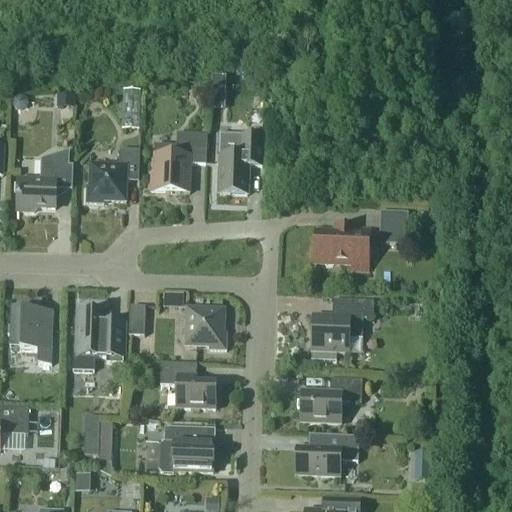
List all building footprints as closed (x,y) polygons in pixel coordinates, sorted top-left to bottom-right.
[(211,78),(211,95),(225,96),(225,79),(211,78)] [(56,109),(75,110),(75,98),(57,97),(56,109)] [(26,100),(22,98),(21,98),(19,99),(14,101),(11,107),(14,112),(19,114),(26,111),(29,105),(26,100)] [(176,136),(176,148),(154,148),(153,176),(150,176),(150,195),(189,196),(190,167),(206,168),(207,137),(176,136)] [(221,158),(219,197),(246,198),(247,198),(248,169),(262,170),(263,139),(240,138),(240,140),(223,139),(222,158),(221,158)] [(138,185),(139,153),(119,152),(118,168),(89,167),(89,189),(86,189),(85,207),(104,208),(104,205),(126,206),(126,184),(138,185)] [(40,183),(18,182),(17,215),(33,215),(37,211),(55,212),(55,192),(72,192),(73,168),(69,168),(69,153),(41,162),(40,183)] [(407,248),(408,216),(380,215),(379,247),(407,248)] [(368,274),(369,231),(352,230),(352,235),(316,233),(315,267),(351,268),(350,273),(368,274)] [(171,292),(170,308),(186,309),(187,293),(171,292)] [(373,322),(374,304),(332,303),(332,319),(313,318),(311,363),(335,364),(335,357),(348,357),(349,341),(362,342),(363,322),(373,322)] [(144,339),(145,309),(129,309),(128,339),(144,339)] [(226,354),(227,336),(224,336),(225,312),(186,311),(185,350),(208,351),(208,354),(226,354)] [(51,369),(53,314),(11,313),(10,329),(7,329),(7,338),(10,338),(10,354),(38,355),(38,368),(50,368),(50,369),(51,369)] [(107,335),(108,316),(78,315),(77,359),(73,359),(73,375),(95,375),(95,360),(107,361),(107,367),(123,368),(124,335),(107,335)] [(424,364),(423,376),(434,376),(435,365),(424,364)] [(215,413),(216,388),(196,387),(197,367),(161,366),(160,388),(177,389),(176,412),(215,413)] [(361,406),(362,383),(331,382),(330,396),(302,395),(301,425),(340,427),(341,406),(361,406)] [(426,384),(425,398),(436,398),(436,384),(429,384),(426,384)] [(0,409),(0,447),(0,437),(28,438),(29,411),(0,409)] [(213,475),(214,448),(208,448),(208,432),(164,430),(164,445),(159,449),(159,473),(162,477),(174,478),(174,474),(213,475)] [(358,465),(359,440),(309,437),(308,452),(300,451),(299,478),(340,480),(340,465),(358,465)] [(85,438),(84,458),(98,458),(98,439),(85,438)] [(416,454),(415,474),(429,475),(430,455),(416,454)] [(104,475),(111,481),(112,466),(99,465),(99,474),(104,475)] [(75,474),(60,473),(59,486),(75,486),(75,474)] [(142,486),(126,486),(125,503),(141,504),(142,486)] [(211,502),(209,511),(218,511),(219,503),(211,502)] [(359,511),(360,503),(323,502),(322,511),(359,511)]
